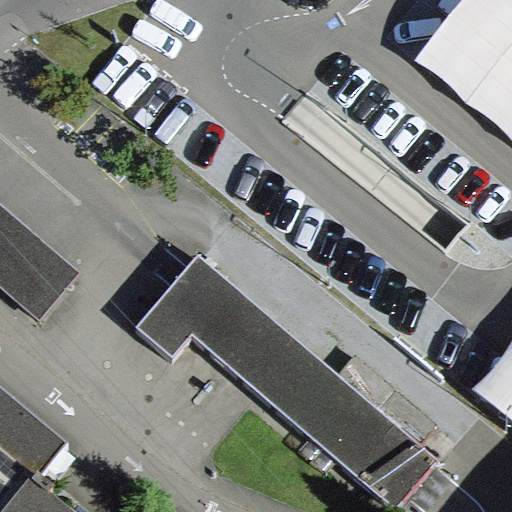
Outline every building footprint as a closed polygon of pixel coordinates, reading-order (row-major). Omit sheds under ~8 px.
[(492,0),(423,88),(511,156),(511,10),(498,0),(492,0)] [(80,280),(0,211),(0,293),(39,327),(80,280)] [(394,508),(433,462),(195,262),(138,329),(172,358),(190,336),(333,457),(394,508)] [(511,352),(476,399),(511,426),(511,352)] [(63,511),(40,492),(72,454),(0,393),(0,511),(63,511)]
